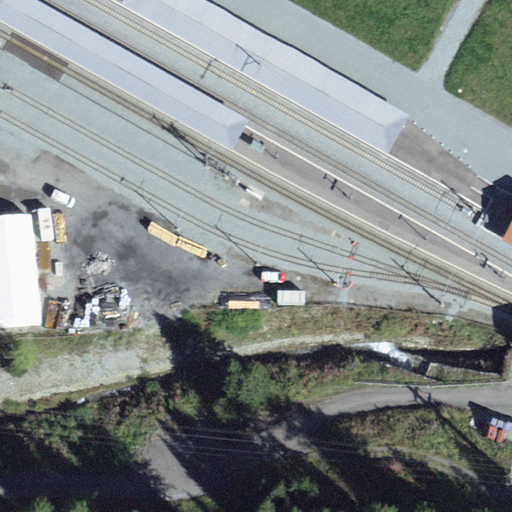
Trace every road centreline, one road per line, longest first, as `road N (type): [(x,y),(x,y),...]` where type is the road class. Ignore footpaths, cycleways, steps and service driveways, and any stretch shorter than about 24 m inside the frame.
road 1 (track): [(0,489),(181,487),(269,444)]
road 2 (track): [(269,444),(342,402),(412,395),(511,405)]
road 3 (track): [(269,444),(410,454),(511,497)]
